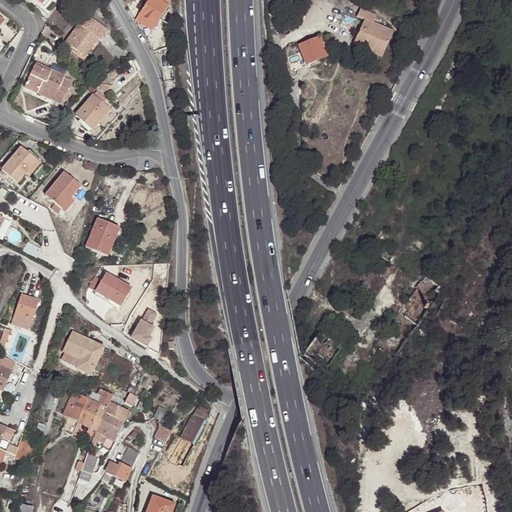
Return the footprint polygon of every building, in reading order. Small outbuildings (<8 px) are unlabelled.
[(148,0),(139,14),(156,25),(168,6),(158,0),(148,0)] [(385,52),(393,33),(374,23),(376,16),(361,9),(357,17),(364,20),(356,38),(385,52)] [(156,25),(139,14),(136,19),(153,30),(156,25)] [(108,31),(85,15),(64,42),(87,59),(108,31)] [(353,45),(382,58),(385,52),(356,38),(353,45)] [(320,39),(300,46),(307,65),(326,58),(320,39)] [(24,87),(37,93),(39,89),(54,96),(52,100),(60,104),(70,84),(62,80),(63,76),(35,63),(24,87)] [(94,90),(88,85),(84,89),(90,94),(94,90)] [(39,89),(37,93),(52,100),(54,96),(39,89)] [(96,92),(75,116),(91,130),(109,110),(103,104),(106,100),(96,92)] [(25,173),(36,160),(21,147),(2,170),(17,182),(25,173)] [(40,163),(36,160),(25,173),(29,176),(40,163)] [(57,214),(61,209),(70,199),(80,187),(64,173),(45,196),(54,204),(51,208),(57,214)] [(70,199),(61,209),(64,213),(73,202),(70,199)] [(0,226),(0,239),(1,240),(10,223),(4,219),(0,226)] [(119,228),(97,219),(85,248),(107,256),(119,228)] [(418,220),(412,229),(431,243),(438,235),(418,220)] [(410,228),(392,252),(416,269),(434,245),(431,243),(412,229),(410,228)] [(36,259),(41,250),(27,242),(22,252),(33,257),(36,259)] [(362,363),(320,332),(303,355),(365,400),(444,289),(416,269),(392,252),(383,245),(341,304),(359,317),(385,282),(409,300),(362,363)] [(102,281),(95,277),(89,288),(121,307),(131,289),(106,274),(102,281)] [(39,301),(21,295),(15,313),(28,317),(27,318),(32,320),(39,301)] [(11,330),(5,328),(0,343),(0,346),(5,348),(11,330)] [(103,348),(72,333),(64,351),(81,359),(77,368),(91,374),(103,348)] [(81,359),(64,351),(60,359),(77,368),(81,359)] [(15,363),(0,355),(0,389),(2,391),(12,372),(11,371),(15,363)] [(56,388),(51,386),(43,407),(51,410),(56,393),(55,393),(56,388)] [(112,396),(104,391),(102,396),(98,404),(107,408),(105,413),(123,423),(128,412),(119,407),(110,402),(111,398),(113,399),(115,396),(113,395),(112,396)] [(97,394),(91,392),(88,399),(98,404),(102,396),(97,394)] [(74,399),(70,398),(65,409),(69,411),(66,417),(71,419),(75,409),(82,412),(87,399),(76,393),(74,399)] [(136,397),(129,393),(124,402),(131,406),(136,397)] [(110,402),(119,407),(122,400),(115,396),(113,399),(111,398),(110,402)] [(88,399),(87,399),(82,412),(75,409),(71,419),(65,432),(66,433),(71,435),(77,422),(96,431),(101,421),(105,413),(107,408),(98,404),(88,399)] [(191,414),(175,444),(170,454),(167,459),(181,466),(204,421),(203,421),(206,414),(204,413),(206,409),(197,404),(192,415),(191,414)] [(165,410),(159,407),(153,418),(159,421),(165,410)] [(123,423),(105,413),(101,421),(119,430),(123,423)] [(119,430),(101,421),(96,431),(92,441),(97,443),(98,440),(103,443),(106,437),(115,441),(119,430)] [(39,423),(33,442),(41,445),(46,425),(39,423)] [(165,443),(171,431),(160,426),(154,437),(165,443)] [(9,445),(15,432),(7,429),(1,441),(9,445)] [(27,453),(30,454),(35,456),(37,454),(41,445),(33,442),(21,439),(15,456),(14,457),(22,460),(23,460),(24,460),(25,459),(27,453)] [(170,454),(175,444),(171,442),(166,451),(170,454)] [(125,482),(131,469),(137,454),(128,448),(118,466),(111,462),(102,479),(108,483),(112,476),(125,482)] [(81,471),(78,479),(89,482),(97,459),(95,458),(96,455),(88,452),(83,464),(81,471)] [(171,511),(174,504),(152,496),(145,511),(171,511)] [(30,511),(32,507),(16,503),(13,511),(30,511)]
